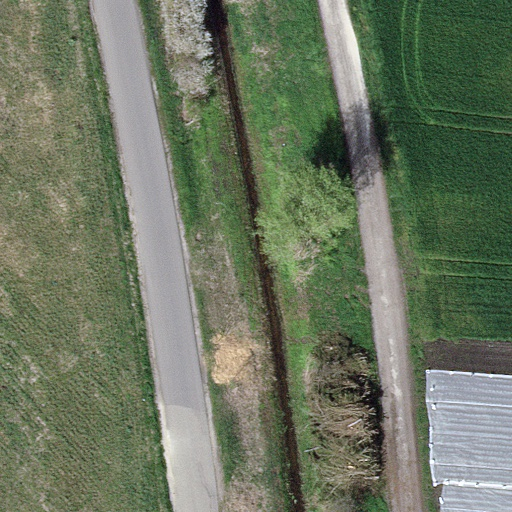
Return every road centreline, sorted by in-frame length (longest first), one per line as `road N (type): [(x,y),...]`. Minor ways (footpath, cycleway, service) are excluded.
road 1 (unclassified): [(110,0),(171,276),(195,511)]
road 2 (track): [(328,0),(379,211),(408,511)]
